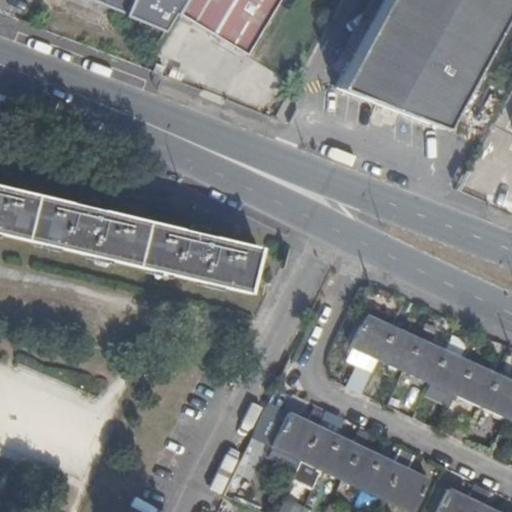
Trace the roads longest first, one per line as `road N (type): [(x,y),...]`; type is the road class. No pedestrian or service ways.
road 1 (secondary): [(511,249),(93,102)]
road 2 (residential): [(186,511),(329,228)]
road 3 (secondary): [(93,102),(329,228)]
road 4 (secondary): [(329,228),(511,313)]
